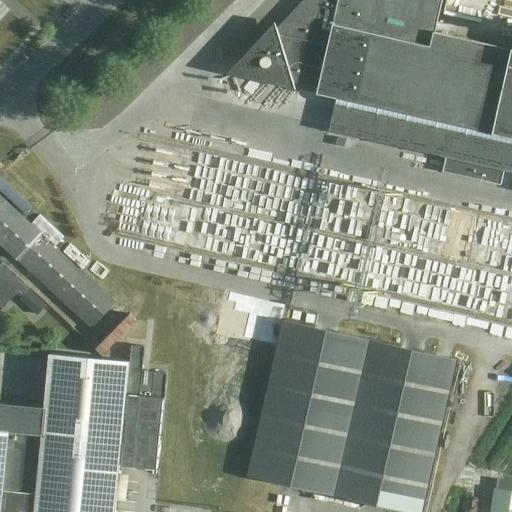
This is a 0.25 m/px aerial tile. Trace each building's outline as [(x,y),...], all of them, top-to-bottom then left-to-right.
[(511,49),(435,32),(442,0),(302,0),(277,28),(274,24),(228,73),(295,88),(293,83),(307,86),(313,84),(319,86),(317,94),(338,99),(331,130),(446,156),(443,170),(500,184),(504,167),(511,168),(511,49)] [(10,184),(4,191),(25,210),(31,203),(10,184)] [(0,193),(0,242),(91,328),(116,301),(56,245),(32,223),(0,193)] [(40,214),(32,223),(56,245),(63,236),(40,214)] [(70,244),(63,251),(82,269),(89,261),(70,244)] [(0,311),(19,291),(0,273),(0,311)] [(29,289),(20,299),(29,307),(38,297),(29,289)] [(404,511),(422,511),(457,360),(283,320),(248,477),(404,511)] [(44,409),(18,406),(0,404),(0,511),(114,511),(129,360),(49,352),(44,409)] [(511,511),(511,480),(500,479),(499,489),(511,491),(511,507),(496,505),(494,511),(511,511)]
